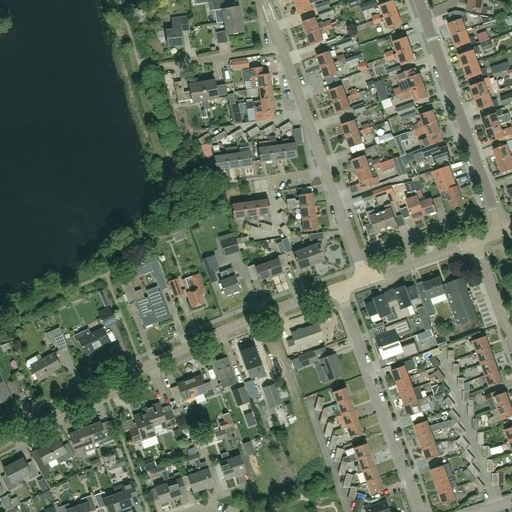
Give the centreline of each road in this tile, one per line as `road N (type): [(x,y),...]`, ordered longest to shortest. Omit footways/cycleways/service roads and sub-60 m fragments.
road 1 (tertiary): [(0,444),(218,332),(338,288)]
road 2 (residential): [(418,511),(338,288)]
road 3 (residential): [(501,231),(423,17)]
road 4 (residential): [(141,68),(281,50)]
road 5 (residential): [(325,172),(281,50)]
